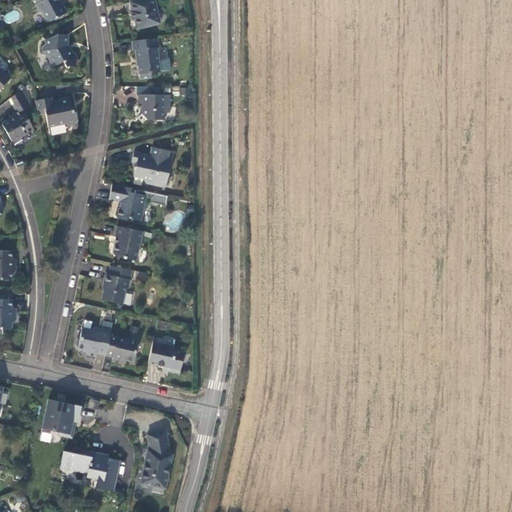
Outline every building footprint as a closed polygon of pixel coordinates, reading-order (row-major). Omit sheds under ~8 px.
[(61,5),(58,0),(34,0),(37,3),(36,4),(39,11),(42,12),(46,19),(50,21),(67,12),(63,5),(61,5)] [(154,0),(138,0),(131,2),(133,12),(131,12),(133,21),(135,20),(137,29),(160,23),(154,0)] [(67,46),(67,35),(56,35),(45,40),(45,44),(43,46),(43,51),(45,55),(48,56),(52,64),(55,65),(63,61),(66,67),(75,62),(76,59),(73,52),(69,51),(67,46)] [(158,38),(132,41),(133,50),(135,50),(136,59),(137,59),(140,79),(152,78),(151,73),(160,72),(157,48),(159,48),(158,38)] [(0,68),(0,89),(10,79),(0,68)] [(33,128),(28,120),(32,118),(26,107),(29,105),(26,86),(12,96),(20,110),(13,114),(14,116),(1,123),(12,141),(15,142),(20,139),(21,136),(33,129),(33,128)] [(164,120),(165,112),(170,112),(170,95),(138,94),(138,103),(142,103),(141,114),(147,120),(164,120)] [(70,97),(53,101),(52,97),(35,101),(38,115),(45,114),(48,127),(65,124),(68,125),(76,124),(78,121),(76,112),(73,111),(70,97)] [(150,155),(134,152),(131,162),(137,163),(134,176),(143,178),(146,183),(165,187),(165,186),(168,184),(169,179),(167,176),(171,160),(167,159),(169,151),(151,147),(150,155)] [(168,196),(112,184),(109,199),(121,202),(120,207),(117,209),(115,215),(117,218),(125,220),(128,218),(141,221),(146,197),(151,197),(150,202),(166,205),(168,196)] [(142,231),(117,226),(114,236),(116,237),(113,253),(115,256),(136,260),(142,231)] [(13,260),(12,260),(12,259),(11,259),(11,250),(0,250),(0,279),(11,279),(11,273),(12,273),(13,272),(13,271),(14,271),(14,270),(14,269),(15,269),(15,268),(15,267),(15,266),(15,265),(15,264),(15,263),(14,262),(14,261),(13,261),(13,260)] [(122,304),(125,291),(128,289),(132,270),(110,265),(108,275),(105,274),(103,283),(104,284),(101,300),(122,304)] [(125,293),(123,303),(130,305),(131,294),(125,293)] [(13,309),(13,308),(12,308),(12,299),(0,299),(0,328),(11,328),(11,322),(12,322),(13,321),(14,320),(14,319),(15,318),(15,317),(16,316),(15,315),(15,314),(15,313),(15,312),(15,311),(14,311),(14,310),(13,309)] [(106,355),(110,336),(113,323),(103,321),(101,329),(93,328),(90,330),(82,328),(80,337),(76,339),(75,345),(77,349),(88,351),(87,354),(96,357),(97,353),(106,355)] [(137,342),(110,336),(106,355),(105,356),(113,357),(112,361),(121,363),(122,359),(133,362),(137,342)] [(153,341),(148,363),(163,366),(162,370),(179,373),(184,352),(174,350),(174,346),(153,341)] [(72,420),(77,421),(79,414),(80,405),(48,399),(45,411),(48,411),(46,418),(44,418),(41,430),(52,433),(53,430),(58,431),(58,434),(71,436),(73,425),(71,425),(72,420)] [(165,430),(147,434),(150,450),(148,449),(145,462),(141,482),(143,486),(148,487),(151,484),(165,487),(172,454),(170,454),(165,430)] [(97,478),(95,487),(113,491),(119,460),(108,457),(107,459),(101,458),(102,453),(92,451),(81,449),(80,454),(63,451),(60,467),(62,469),(65,471),(71,472),(74,470),(87,472),(85,478),(88,479),(88,476),(97,478)]
